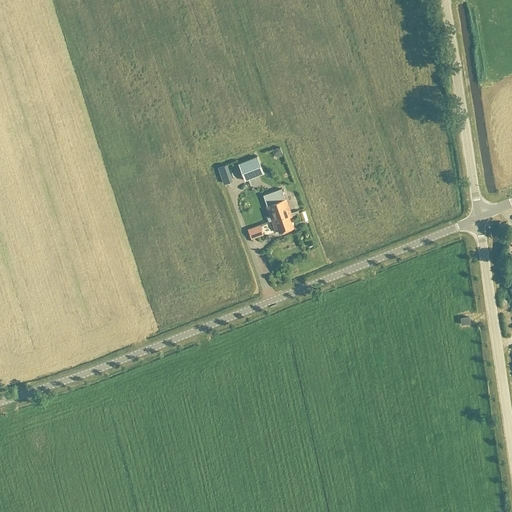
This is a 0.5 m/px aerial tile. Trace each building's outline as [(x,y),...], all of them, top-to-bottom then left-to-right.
[(270,152),(272,159),(281,157),(278,149),(270,152)] [(244,181),(263,174),(256,158),(238,165),(244,181)] [(226,165),(218,168),(223,185),(232,182),(226,165)] [(290,215),(285,201),(284,201),(280,190),(263,196),(267,207),(266,208),(271,222),(274,221),(279,234),(293,229),(288,216),(290,215)] [(301,225),(307,223),(304,213),(298,215),(301,225)] [(259,226),(247,230),(250,240),(263,236),(259,226)] [(470,325),(469,318),(460,319),(461,326),(470,325)]
